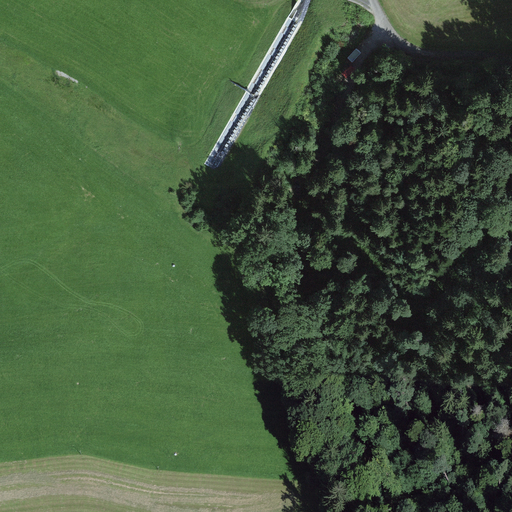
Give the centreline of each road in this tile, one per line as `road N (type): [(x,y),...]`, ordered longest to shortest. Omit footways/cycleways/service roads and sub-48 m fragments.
road 1 (track): [(372,0),(412,51),(511,63)]
road 2 (track): [(394,36),(354,66),(335,131),(312,164)]
